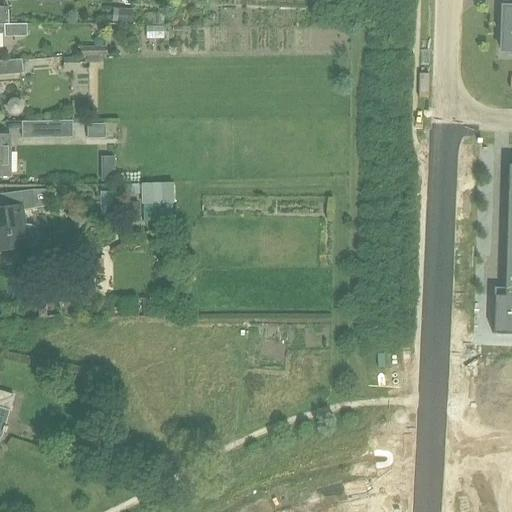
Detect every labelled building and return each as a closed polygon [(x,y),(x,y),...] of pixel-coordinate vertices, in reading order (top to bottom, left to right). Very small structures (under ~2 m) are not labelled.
[(511,7),(502,7),(501,51),(507,51),(507,55),(511,55),(511,7)] [(0,33),(4,34),(14,34),(14,24),(7,24),(0,24),(0,33)] [(22,59),(0,61),(0,75),(23,74),(22,59)] [(26,93),(11,92),(10,111),(25,112),(26,93)] [(21,122),(21,139),(34,139),(34,135),(54,134),(54,138),(71,138),(71,121),(21,122)] [(0,176),(10,177),(10,136),(0,136),(0,176)] [(511,333),(511,164),(507,165),(503,296),(493,295),(492,333),(511,333)] [(34,209),(50,206),(50,204),(57,203),(56,192),(48,193),(48,189),(32,191),(0,195),(0,204),(1,210),(0,209),(0,251),(32,248),(36,245),(38,240),(37,231),(33,226),(28,225),(24,226),(22,211),(34,209)] [(10,411),(14,396),(0,391),(0,436),(2,437),(4,432),(6,433),(8,427),(5,426),(10,411)]
